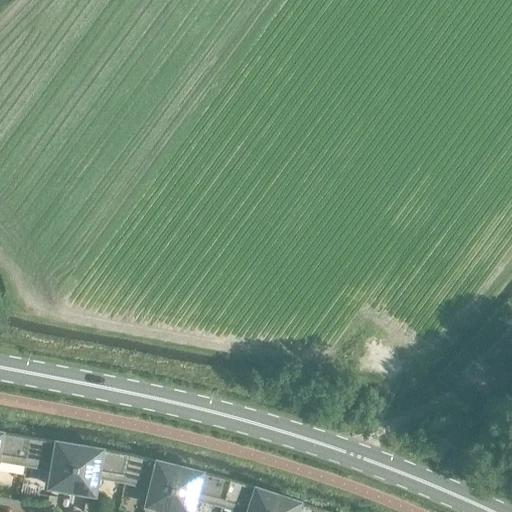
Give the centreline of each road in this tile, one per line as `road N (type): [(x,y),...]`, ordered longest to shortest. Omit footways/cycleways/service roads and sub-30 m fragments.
road 1 (secondary): [(485,511),(356,459),(211,414),(0,369)]
road 2 (unknown): [(471,304),(375,420),(356,459)]
